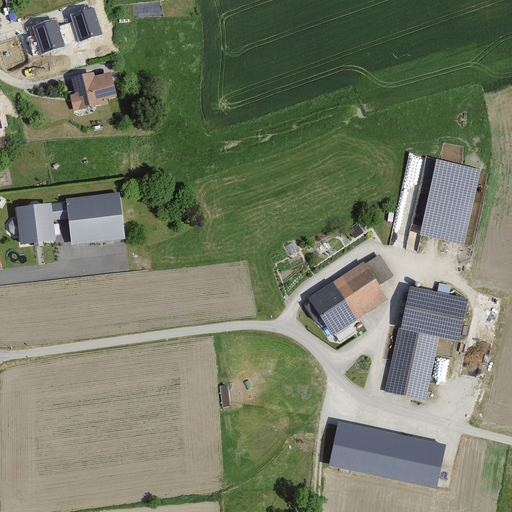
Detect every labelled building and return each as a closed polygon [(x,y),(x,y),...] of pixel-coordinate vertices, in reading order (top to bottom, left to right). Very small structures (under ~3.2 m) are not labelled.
[(94,7),(71,15),(80,42),(103,34),(94,7)] [(56,19),(33,27),(41,54),(65,47),(56,19)] [(90,76),(68,81),(71,94),(67,95),(71,113),(106,105),(105,99),(114,97),(108,74),(91,78),(90,76)] [(478,171),(432,161),(416,235),(463,244),(478,171)] [(62,203),(13,209),(17,243),(49,239),(46,220),(64,217),(68,250),(125,242),(119,192),(61,200),(62,203)] [(360,261),(304,296),(329,335),(385,300),(376,286),(390,276),(377,255),(362,264),(360,261)] [(466,298),(406,285),(382,390),(422,399),(436,338),(456,343),(466,298)] [(445,446),(338,422),(329,463),(436,487),(445,446)]
